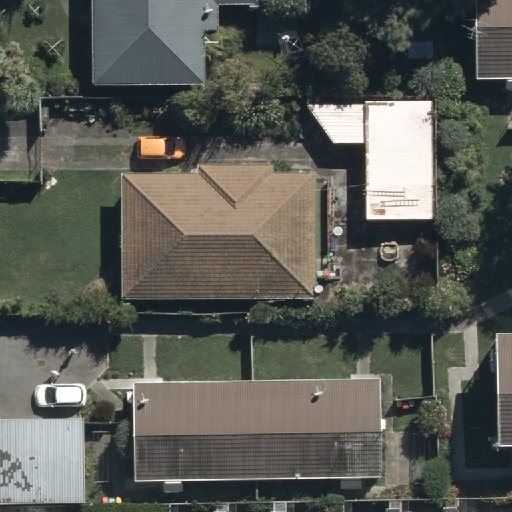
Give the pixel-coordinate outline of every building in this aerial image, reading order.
[(88,0),(88,84),(204,85),(204,28),(215,28),(216,4),(257,5),(256,0),(88,0)] [(511,0),(471,0),(473,81),(511,80),(511,0)] [(332,143),(363,142),(364,220),(429,220),(427,96),(306,98),(306,108),(332,143)] [(122,174),(122,299),(314,299),(314,172),(270,172),(270,163),(200,163),(201,174),(122,174)] [(511,331),(491,332),(493,443),(511,442),(511,331)] [(377,378),(134,379),(134,492),(378,491),(377,378)]
